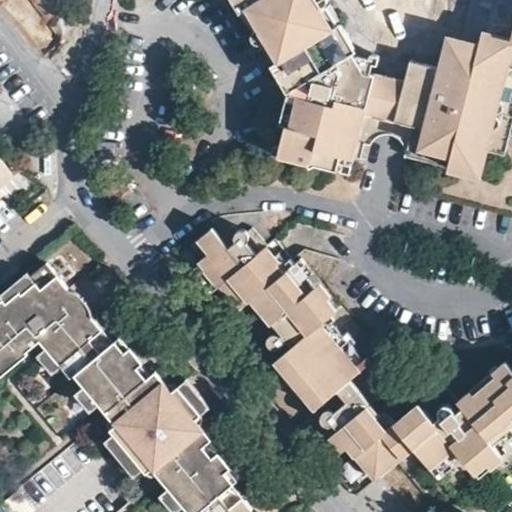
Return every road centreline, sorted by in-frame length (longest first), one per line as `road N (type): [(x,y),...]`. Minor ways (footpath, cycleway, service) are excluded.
road 1 (residential): [(511,254),(269,197),(227,195),(180,220),(134,259)]
road 2 (residential): [(134,259),(344,511)]
road 3 (residential): [(0,10),(80,110)]
